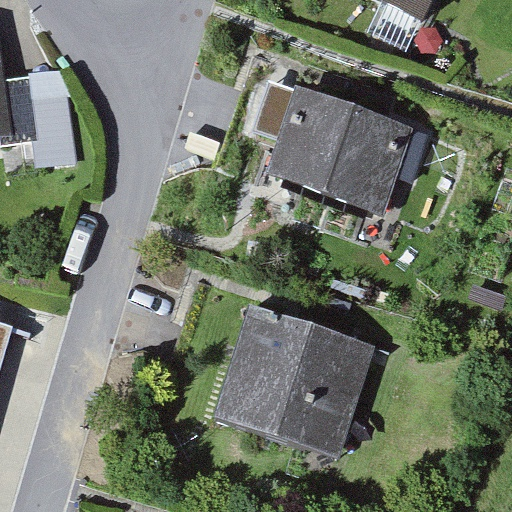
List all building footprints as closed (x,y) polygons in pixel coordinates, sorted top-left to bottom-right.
[(436,0),(382,0),(426,21),(436,0)] [(0,58),(0,149),(8,148),(3,90),(0,58)] [(3,90),(8,148),(41,145),(35,87),(3,90)] [(413,137),(294,101),(269,180),(389,217),(413,137)] [(288,331),(257,321),(225,419),(336,455),(368,357),(288,331)] [(0,380),(13,335),(0,331),(0,380)]
